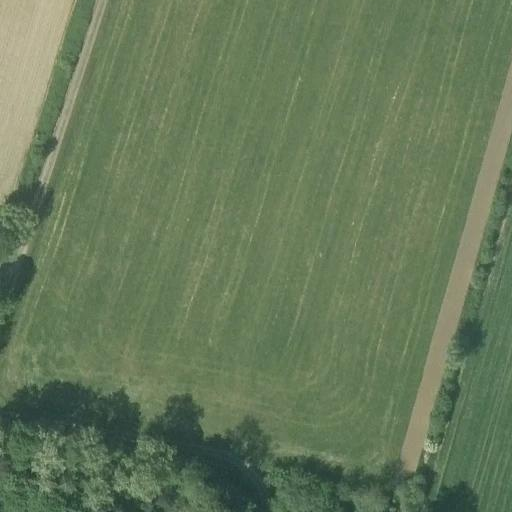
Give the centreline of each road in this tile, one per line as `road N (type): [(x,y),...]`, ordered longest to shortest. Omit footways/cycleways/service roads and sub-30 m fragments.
road 1 (unclassified): [(0,322),(108,0)]
road 2 (unclassified): [(262,511),(255,477),(210,451),(0,415)]
